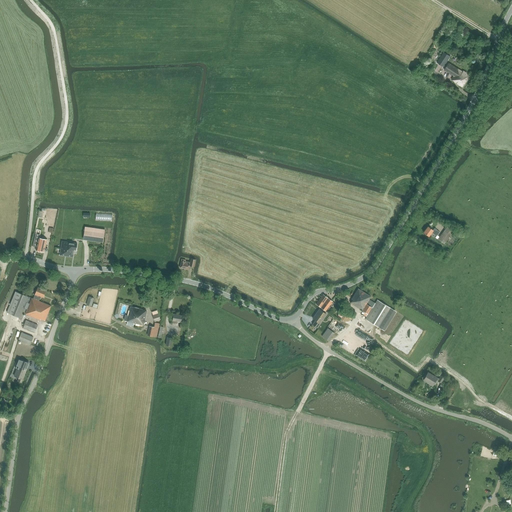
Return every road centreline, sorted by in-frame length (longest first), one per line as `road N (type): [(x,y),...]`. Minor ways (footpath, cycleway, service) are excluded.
road 1 (tertiary): [(293,318),(312,295),(355,282),(380,260),(475,96),(511,9)]
road 2 (track): [(430,450),(160,385),(161,378)]
road 3 (tertiary): [(5,511),(18,416),(74,270)]
road 4 (unclassified): [(511,437),(402,394),(309,337),(293,318)]
road 5 (tertiary): [(293,318),(187,280),(74,270)]
road 6 (track): [(355,318),(397,357),(417,367),(431,361),(511,419)]
road 7 (track): [(320,368),(302,360),(278,370),(173,361),(161,378)]
road 8 (track): [(430,450),(419,427),(320,368)]
